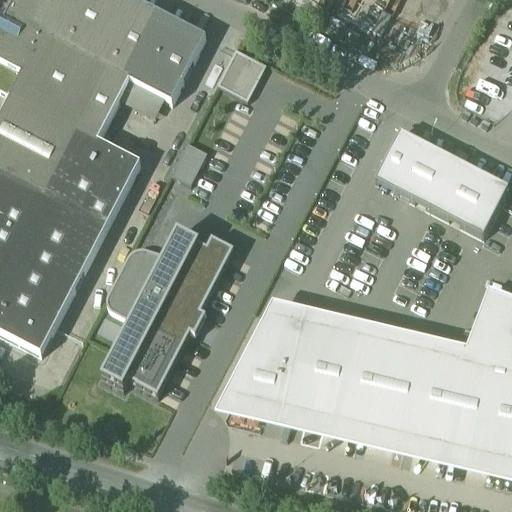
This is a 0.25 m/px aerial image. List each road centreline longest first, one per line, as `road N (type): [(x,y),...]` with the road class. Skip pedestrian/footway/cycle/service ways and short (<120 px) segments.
road 1 (unclassified): [(210,0),(511,151)]
road 2 (secondary): [(188,511),(0,451)]
